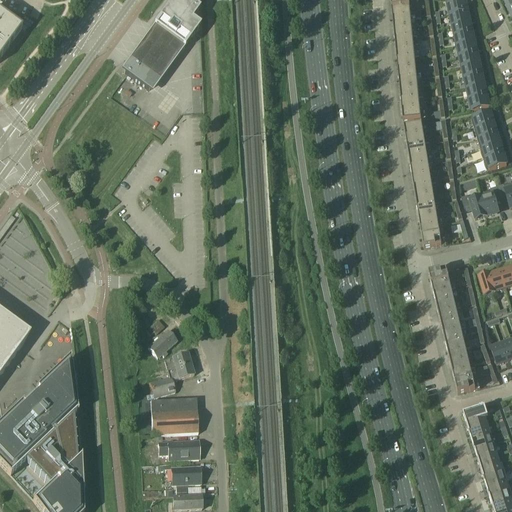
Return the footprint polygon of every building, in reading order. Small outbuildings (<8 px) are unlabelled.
[(145,46),(124,74),(149,92),(181,48),(184,50),(200,28),(191,22),(199,11),(191,5),(194,0),(173,0),(164,13),(167,15),(145,46)] [(397,0),(391,1),(392,11),(393,21),(413,19),(411,0),(397,0)] [(450,17),(467,13),(465,2),(447,6),(450,17)] [(467,13),(450,17),(452,28),(470,24),(467,13)] [(0,59),(21,30),(0,15),(0,59)] [(393,21),(395,42),(415,40),(413,19),(393,21)] [(470,24),(452,28),(455,38),(472,34),(470,24)] [(457,49),(474,45),(472,34),(455,38),(457,49)] [(395,42),(397,62),(417,60),(415,40),(395,42)] [(459,60),(477,56),(474,45),(457,49),(459,60)] [(477,56),(459,60),(462,70),(479,66),(477,56)] [(399,83),(419,81),(417,60),(397,62),(399,83)] [(479,66),(462,70),(464,81),(481,77),(479,66)] [(466,91),(484,87),(481,77),(464,81),(466,91)] [(421,101),(419,81),(399,83),(401,103),(421,101)] [(469,102),(486,98),(484,87),(466,91),(469,102)] [(471,113),(489,109),(486,98),(469,102),(471,113)] [(421,101),(401,103),(403,124),(423,122),(421,101)] [(474,131),(493,125),(490,115),(471,121),(474,131)] [(493,125),(474,131),(477,142),(496,136),(493,125)] [(407,150),(428,146),(424,126),(403,129),(407,150)] [(500,146),(496,136),(477,142),(480,152),(500,146)] [(428,146),(407,150),(410,170),(431,166),(428,146)] [(484,162),(503,156),(500,146),(480,152),(484,162)] [(484,162),(487,173),(506,167),(503,156),(484,162)] [(431,166),(410,170),(414,190),(434,187),(431,166)] [(497,188),(500,200),(507,198),(510,211),(511,210),(511,184),(504,188),(503,186),(497,188)] [(417,210),(438,207),(434,187),(414,190),(417,210)] [(500,200),(497,188),(490,190),(491,194),(480,197),(486,218),(498,215),(494,202),(500,200)] [(475,222),(486,218),(480,197),(469,200),(468,197),(461,199),(465,211),(471,209),(475,222)] [(441,227),(438,207),(417,210),(420,231),(441,227)] [(424,251),(444,248),(441,227),(420,231),(424,251)] [(511,277),(510,270),(500,274),(505,291),(511,288),(511,277)] [(454,292),(449,271),(429,276),(434,297),(439,295),(454,292)] [(500,274),(489,277),(495,297),(496,297),(495,294),(505,291),(500,274)] [(489,277),(479,280),(485,300),(495,297),(489,277)] [(454,292),(439,295),(434,297),(438,317),(450,314),(456,312),(458,312),(454,292)] [(450,314),(438,317),(443,336),(459,332),(463,332),(458,312),(456,312),(450,314)] [(0,376),(23,346),(30,336),(21,329),(0,313),(0,376)] [(153,339),(165,328),(159,321),(146,332),(153,339)] [(468,351),(463,332),(459,332),(443,336),(448,356),(468,351)] [(175,334),(148,346),(154,360),(181,348),(175,334)] [(508,363),(511,361),(511,343),(501,346),(508,363)] [(497,367),(508,363),(501,346),(491,350),(497,367)] [(448,356),(453,376),(473,371),(468,351),(448,356)] [(84,511),(82,457),(78,460),(76,416),(77,414),(70,358),(36,391),(41,397),(26,407),(23,404),(0,425),(0,466),(10,477),(25,463),(49,488),(33,503),(40,511),(84,511)] [(453,376),(458,396),(478,392),(473,371),(453,376)] [(169,380),(150,385),(154,400),(175,394),(172,383),(171,384),(170,379),(169,380)] [(196,401),(150,404),(152,438),(198,436),(198,430),(196,401)] [(466,426),(488,419),(485,409),(463,416),(466,426)] [(488,419),(466,426),(469,435),(488,429),(486,420),(488,419)] [(488,429),(469,435),(472,444),(491,438),(488,429)] [(475,453),(494,447),(491,438),(472,444),(475,453)] [(168,458),(169,464),(204,462),(203,452),(195,452),(195,445),(158,447),(158,458),(168,458)] [(478,462),(497,456),(494,447),(475,453),(478,462)] [(481,471),(502,465),(502,464),(500,465),(497,456),(478,462),(481,471)] [(483,481),(505,474),(502,465),(481,471),(483,481)] [(207,488),(207,477),(204,477),(204,470),(171,469),(171,487),(207,488)] [(486,490),(508,483),(505,474),(483,481),(486,490)] [(508,483),(486,490),(489,499),(511,492),(508,483)] [(204,491),(202,486),(189,489),(191,494),(204,491)] [(511,495),(511,492),(489,499),(492,508),(511,501),(511,495)] [(208,511),(208,498),(173,498),(173,511),(208,511)] [(493,511),(509,511),(511,511),(511,501),(492,508),(493,511)]
